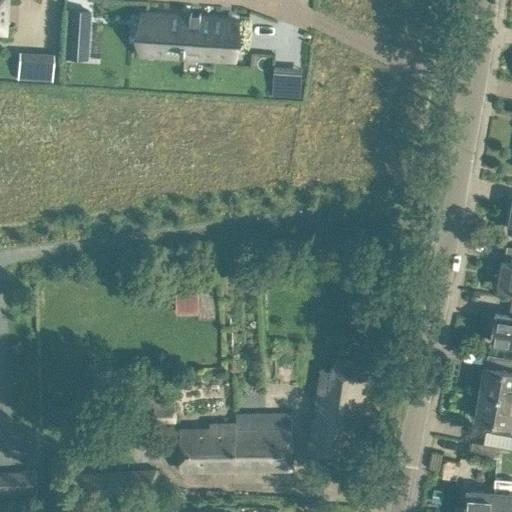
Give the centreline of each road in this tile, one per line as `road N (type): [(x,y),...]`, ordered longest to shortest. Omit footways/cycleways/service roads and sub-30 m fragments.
road 1 (residential): [(457,198),(0,261)]
road 2 (residential): [(399,511),(457,198)]
road 3 (residential): [(474,101),(286,3),(262,0)]
